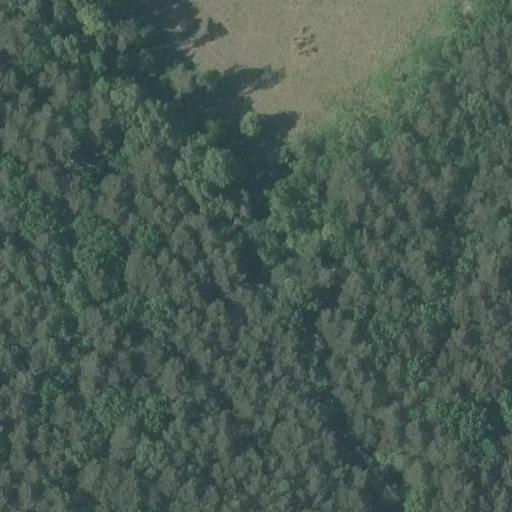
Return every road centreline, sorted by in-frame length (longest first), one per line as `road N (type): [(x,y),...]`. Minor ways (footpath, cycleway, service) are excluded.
road 1 (unknown): [(222,313),(161,348),(281,511)]
road 2 (unknown): [(161,348),(0,177)]
